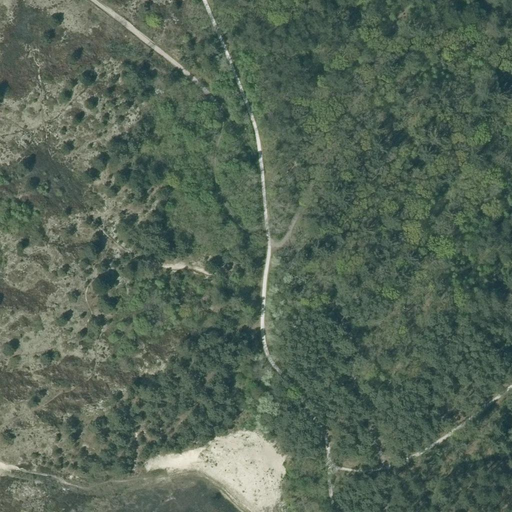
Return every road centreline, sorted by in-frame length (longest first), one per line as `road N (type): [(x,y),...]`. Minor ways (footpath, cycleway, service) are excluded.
road 1 (unknown): [(385,511),(391,497),(371,424),(349,386),(338,325),(288,231)]
road 2 (unknown): [(408,0),(288,231),(269,247)]
road 3 (track): [(225,111),(94,0)]
road 4 (unknown): [(225,111),(212,145),(217,206),(269,247)]
